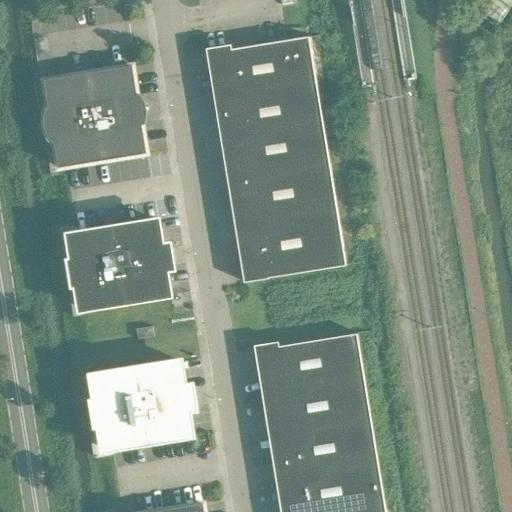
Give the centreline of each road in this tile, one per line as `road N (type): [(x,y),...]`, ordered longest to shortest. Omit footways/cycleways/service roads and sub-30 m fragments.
road 1 (unclassified): [(162,0),(247,511)]
road 2 (tertiary): [(36,511),(0,283)]
